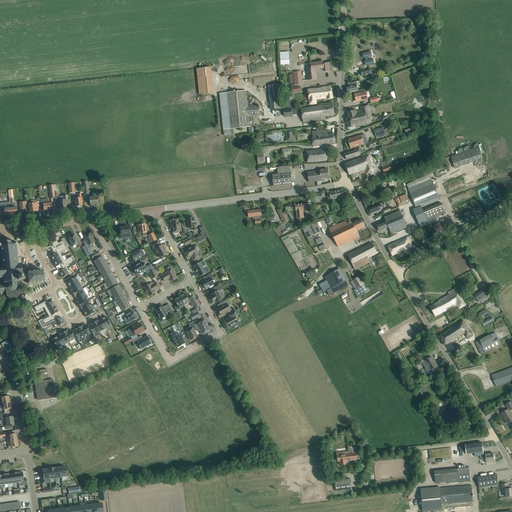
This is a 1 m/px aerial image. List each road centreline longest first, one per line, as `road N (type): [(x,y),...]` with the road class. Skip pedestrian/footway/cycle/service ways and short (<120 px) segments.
road 1 (residential): [(495,438),(396,271)]
road 2 (tertiary): [(156,208),(348,181)]
road 3 (unclassified): [(348,181),(339,144),(343,0)]
road 4 (residential): [(140,308),(175,358),(219,333),(192,280)]
road 5 (unknown): [(340,120),(277,123),(250,90),(224,87),(217,74)]
road 6 (tertiary): [(396,271),(511,203)]
